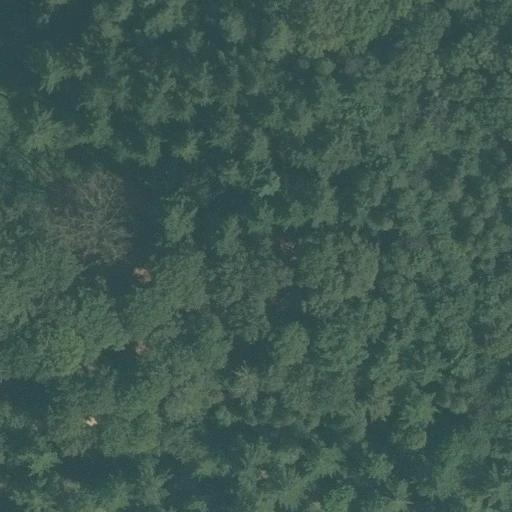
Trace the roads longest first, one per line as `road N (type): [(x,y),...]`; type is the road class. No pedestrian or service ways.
road 1 (track): [(0,426),(184,408),(348,364),(457,311)]
road 2 (track): [(370,69),(490,400),(511,423)]
road 3 (track): [(511,120),(417,104),(370,69)]
